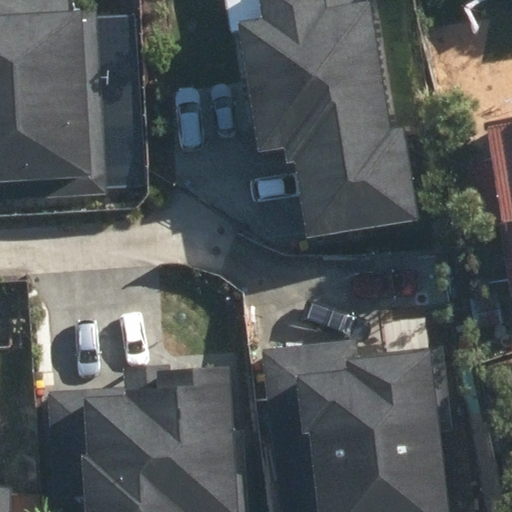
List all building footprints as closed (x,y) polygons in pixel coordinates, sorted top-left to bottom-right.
[(73,0),(0,0),(0,188),(100,192),(107,14),(73,13),(73,0)] [(398,133),(382,0),(272,0),(274,19),(244,23),(260,160),(306,154),(316,240),(430,227),(419,130),(398,133)] [(511,127),(485,132),(511,298),(511,127)] [(469,303),(474,336),(502,330),(496,299),(469,303)] [(456,433),(447,345),(364,353),(363,339),(265,349),(281,511),(456,511),(448,433),(456,433)] [(82,490),(81,511),(254,511),(256,477),(244,476),(248,371),(132,367),(131,396),(61,393),(57,489),(82,490)] [(0,451),(0,511),(12,511),(15,452),(0,451)]
